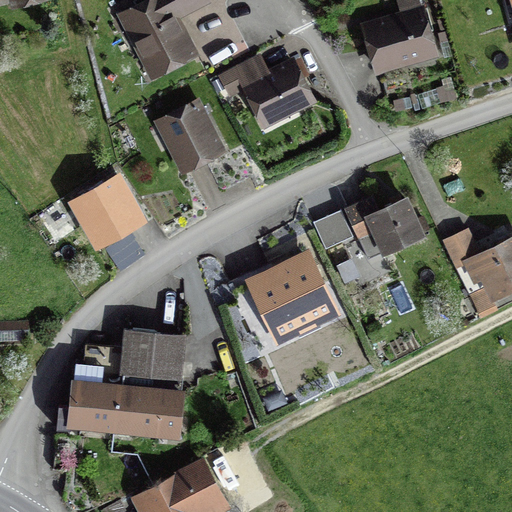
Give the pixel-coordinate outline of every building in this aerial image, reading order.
[(202,0),(148,0),(122,14),(153,74),(194,53),(174,15),(202,0)] [(378,68),(434,52),(421,9),(365,25),(378,68)] [(230,93),(245,85),(265,122),(312,98),(292,61),(261,77),(252,59),(221,75),(230,93)] [(159,121),(183,167),(221,148),(197,101),(159,121)] [(75,200),(98,240),(139,216),(117,176),(75,200)] [(372,197),(347,209),(359,236),(375,229),(384,250),(421,233),(405,199),(378,211),(372,197)] [(341,210),(314,222),(326,249),(353,237),(341,210)] [(511,285),(511,238),(476,257),(495,294),(511,285)] [(271,267),(274,274),(254,284),(277,333),(332,307),(308,258),(288,267),(285,261),(271,267)] [(470,295),(482,316),(496,309),(483,288),(470,295)] [(28,320),(0,321),(0,340),(29,340),(28,320)] [(118,385),(113,426),(119,427),(118,434),(128,435),(129,428),(176,433),(181,391),(176,391),(182,335),(128,329),(126,342),(123,370),(122,385),(118,385)] [(70,429),(71,422),(113,426),(118,385),(122,385),(123,370),(126,342),(121,347),(86,343),(84,363),(75,362),(72,405),(59,403),(56,427),(70,429)] [(139,492),(149,511),(199,511),(223,500),(201,460),(139,492)]
